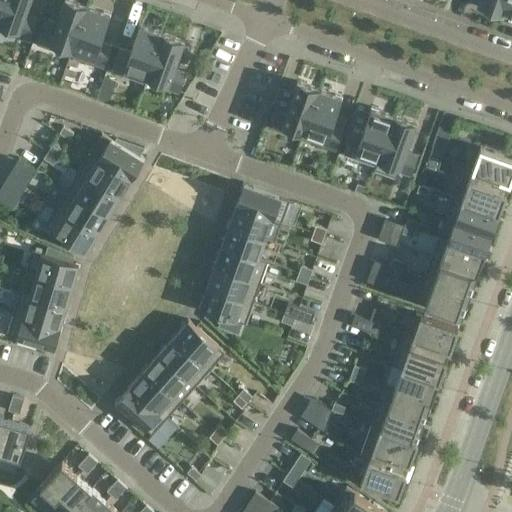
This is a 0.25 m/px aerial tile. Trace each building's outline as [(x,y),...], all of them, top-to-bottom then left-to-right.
[(30,0),(5,0),(0,15),(0,31),(29,41),(37,18),(25,14),(30,0)] [(36,44),(70,56),(87,7),(68,0),(64,0),(56,25),(44,21),(36,44)] [(479,0),(478,4),(503,12),(504,11),(507,0),(479,0)] [(87,7),(70,56),(103,68),(111,45),(99,40),(109,14),(87,7)] [(145,83),(147,79),(146,78),(161,33),(139,25),(130,52),(119,48),(116,56),(111,71),(137,80),(145,83)] [(183,40),(161,33),(146,78),(147,79),(168,86),(167,89),(178,93),(186,72),(175,67),(183,40)] [(267,127),(302,139),(320,90),(297,81),(288,108),(276,103),(267,127)] [(108,102),(111,93),(101,90),(98,98),(108,102)] [(341,97),(320,90),(302,139),(335,151),(343,128),(332,124),(341,97)] [(375,165),(393,116),(371,108),(362,134),(351,130),(343,154),(375,165)] [(416,124),(393,116),(375,165),(374,170),(397,178),(399,172),(410,176),(418,154),(407,150),(416,124)] [(63,126),(59,133),(69,140),(74,132),(63,126)] [(98,158),(131,178),(143,159),(110,138),(99,157),(98,158)] [(52,145),(47,151),(58,158),(62,151),(52,145)] [(430,153),(441,157),(444,150),(433,145),(430,153)] [(488,186),(506,193),(511,175),(511,158),(480,147),(473,168),(492,175),(488,186)] [(58,158),(47,151),(43,158),(53,165),(58,158)] [(78,171),(120,196),(131,178),(98,158),(99,157),(90,152),(78,171)] [(436,172),(441,157),(430,153),(425,168),(436,172)] [(492,175),(473,168),(462,199),(461,200),(498,213),(506,193),(488,186),(492,175)] [(67,189),(109,215),(120,196),(78,171),(67,189)] [(29,181),(25,188),(35,195),(39,188),(29,181)] [(243,183),(236,205),(273,218),(273,219),(282,222),(290,200),(243,183)] [(368,188),(357,183),(354,191),(366,195),(368,188)] [(427,196),(430,189),(419,185),(416,192),(427,196)] [(35,195),(25,188),(20,195),(31,201),(35,195)] [(56,207),(98,233),(109,215),(67,189),(56,207)] [(491,234),(498,213),(461,200),(462,199),(453,196),(445,218),(454,221),(454,220),(491,234)] [(266,238),(273,219),(273,218),(236,205),(229,225),(266,238)] [(56,207),(44,226),(52,232),(86,252),(98,233),(56,207)] [(407,218),(404,226),(416,229),(418,222),(407,218)] [(484,254),(491,234),(454,220),(454,221),(447,240),(447,241),(484,254)] [(266,238),(229,225),(221,245),(258,259),(259,258),(266,238)] [(313,232),(324,236),(327,229),(315,225),(313,232)] [(416,229),(404,226),(402,233),(413,237),(416,229)] [(321,244),(324,236),(313,232),(310,240),(321,244)] [(430,258),(477,274),(484,254),(447,241),(447,240),(438,237),(430,258)] [(214,266),(260,282),(268,261),(259,258),(258,259),(221,245),(214,266)] [(72,286),(79,264),(32,250),(26,272),(72,286)] [(390,266),(401,270),(404,263),(392,258),(390,266)] [(477,274),(430,258),(423,278),(469,295),(477,274)] [(401,270),(390,266),(374,260),(370,271),(397,281),(401,270)] [(301,265),(298,273),(309,277),(312,269),(301,265)] [(214,266),(207,286),(253,303),(260,282),(214,266)] [(19,292),(66,307),(72,286),(26,272),(19,292)] [(309,277),(298,273),(296,281),(307,285),(309,277)] [(469,295),(423,278),(416,299),(462,316),(469,295)] [(253,303),(207,286),(199,307),(245,324),(253,303)] [(60,327),(66,307),(19,292),(13,313),(60,327)] [(295,317),(295,318),(310,324),(314,312),(287,303),(284,313),(295,317)] [(369,320),(382,324),(386,312),(373,308),(369,320)] [(13,313),(7,335),(53,349),(60,327),(13,313)] [(292,325),(295,318),(295,317),(284,313),(281,321),(292,325)] [(428,353),(446,360),(457,328),(420,314),(413,335),(432,342),(428,353)] [(382,324),(369,320),(355,315),(351,325),(378,335),(382,324)] [(188,320),(173,337),(210,369),(225,352),(188,320)] [(413,335),(404,332),(392,365),(401,368),(402,367),(439,380),(446,360),(428,353),(432,342),(413,335)] [(210,369),(173,337),(159,353),(195,385),(210,369)] [(159,353),(144,369),(181,402),(195,385),(159,353)] [(354,365),(351,372),(363,376),(366,369),(354,365)] [(402,367),(401,368),(395,387),(394,387),(431,401),(439,380),(402,367)] [(167,418),(181,402),(144,369),(130,385),(167,418)] [(363,376),(351,372),(349,380),(360,384),(363,376)] [(394,387),(395,387),(386,383),(378,405),(424,421),(431,401),(394,387)] [(167,418),(130,385),(115,402),(152,435),(167,418)] [(243,388),(238,394),(247,402),(252,396),(243,388)] [(241,408),(247,402),(238,394),(232,400),(241,408)] [(12,395),(10,403),(21,406),(24,398),(12,395)] [(342,414),(345,406),(334,402),(331,410),(342,414)] [(19,414),(21,406),(10,403),(8,410),(19,414)] [(371,424),(417,440),(424,421),(378,405),(371,424)] [(306,407),(301,415),(324,431),(327,421),(306,407)] [(0,456),(0,457),(11,420),(0,416),(0,456)] [(0,457),(19,462),(30,426),(11,420),(0,457)] [(417,440),(371,424),(360,455),(368,461),(369,460),(387,467),(392,454),(410,461),(417,440)] [(214,431),(223,439),(228,433),(219,425),(214,431)] [(315,454),(321,444),(297,428),(290,438),(315,454)] [(223,439),(214,431),(208,437),(218,445),(223,439)] [(88,453),(83,459),(92,467),(97,461),(88,453)] [(369,460),(368,461),(361,481),(398,494),(410,461),(392,454),(387,467),(369,460)] [(78,465),(87,473),(92,467),(83,459),(78,465)] [(77,475),(62,462),(37,490),(52,504),(77,475)] [(192,466),(187,472),(196,480),(201,474),(192,466)] [(297,481),(301,474),(291,467),(287,474),(297,481)] [(297,481),(287,474),(282,481),(292,487),(297,481)] [(70,511),(91,488),(77,475),(52,504),(60,511),(70,511)] [(112,485),(121,493),(126,487),(117,479),(112,485)] [(121,493),(112,485),(106,491),(115,499),(121,493)] [(385,511),(346,486),(334,505),(344,511),(385,511)] [(95,511),(106,501),(91,488),(70,511),(95,511)] [(255,491),(249,501),(266,511),(275,511),(279,507),(255,491)] [(118,511),(106,501),(95,511),(118,511)] [(245,511),(266,511),(249,501),(243,510),(245,511)]
